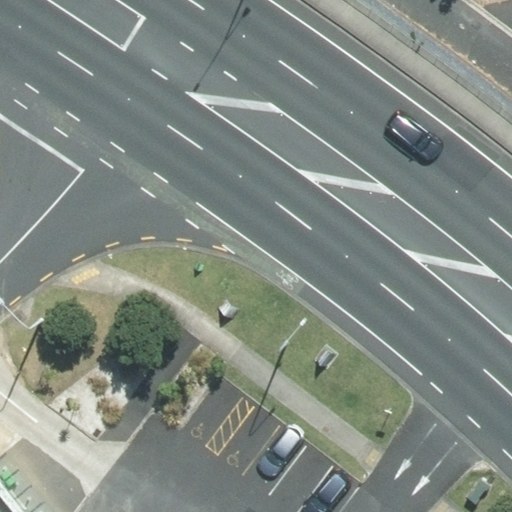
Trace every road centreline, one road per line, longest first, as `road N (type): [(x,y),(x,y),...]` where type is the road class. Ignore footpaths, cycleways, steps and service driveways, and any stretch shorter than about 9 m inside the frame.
road 1 (primary): [(511,318),(326,167),(151,45)]
road 2 (residential): [(0,249),(90,142),(151,45)]
